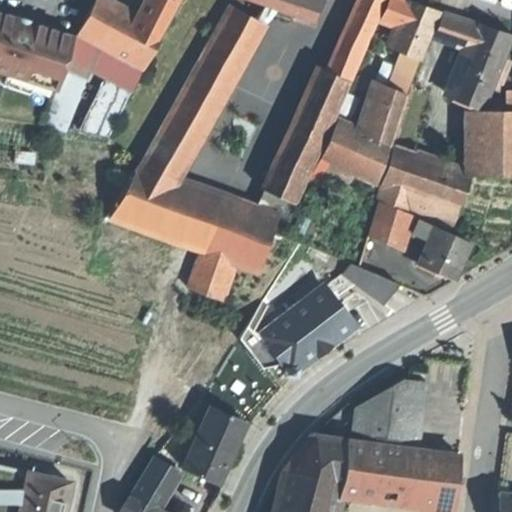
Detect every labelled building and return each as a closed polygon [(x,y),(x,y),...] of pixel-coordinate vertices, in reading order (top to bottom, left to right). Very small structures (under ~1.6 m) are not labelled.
[(179,0),(150,0),(141,18),(109,0),(92,0),(67,55),(82,63),(111,78),(131,89),(164,30),(179,0)] [(260,0),(312,18),(318,0),(260,0)] [(356,0),(324,69),(348,80),(382,0),(356,0)] [(395,28),(406,0),(386,0),(378,20),(395,28)] [(406,0),(395,28),(425,41),(437,11),(421,5),(406,0)] [(195,248),(230,260),(258,271),(272,234),(280,237),(348,80),(324,69),(316,65),(255,205),(175,178),(262,23),(229,5),(107,218),(195,248)] [(449,43),(459,18),(442,12),(431,37),(449,43)] [(15,18),(0,13),(0,71),(56,89),(67,55),(73,37),(30,23),(30,21),(16,16),(15,18)] [(466,48),(478,25),(459,18),(449,43),(466,48)] [(492,29),(478,25),(466,48),(448,96),(479,108),(483,98),(489,87),(497,90),(509,60),(500,57),(509,35),(492,29)] [(401,51),(417,58),(425,41),(395,28),(388,45),(401,51)] [(387,85),(403,91),(417,58),(401,51),(387,85)] [(62,114),(82,63),(67,55),(56,89),(50,109),(62,114)] [(414,75),(426,78),(429,69),(418,65),(414,75)] [(411,195),(456,210),(470,171),(448,163),(439,160),(413,151),(425,114),(432,80),(426,78),(414,75),(380,184),(411,195)] [(107,136),(131,89),(111,78),(82,132),(107,136)] [(361,132),(387,144),(391,132),(391,122),(403,91),(387,85),(380,82),(361,132)] [(483,98),(479,108),(511,108),(511,88),(504,89),(504,98),(483,98)] [(334,120),(347,126),(359,99),(346,93),(334,120)] [(511,175),(511,108),(479,108),(476,108),(475,175),(511,175)] [(318,157),(375,182),(387,144),(361,132),(347,126),(334,120),(318,157)] [(439,160),(448,163),(450,155),(442,152),(439,160)] [(340,190),(366,201),(375,182),(318,157),(309,177),(340,190)] [(375,197),(407,208),(411,195),(380,184),(375,197)] [(360,216),(366,201),(340,190),(333,204),(360,216)] [(456,210),(411,195),(407,208),(452,224),(456,210)] [(407,208),(375,197),(450,229),(452,224),(407,208)] [(398,248),(409,214),(377,201),(366,233),(398,248)] [(426,240),(433,225),(417,217),(410,232),(426,240)] [(468,241),(433,225),(426,240),(416,263),(450,279),(458,262),(468,241)] [(230,260),(195,248),(182,285),(217,298),(230,260)] [(395,282),(348,262),(341,272),(381,301),(395,282)] [(257,334),(274,356),(284,368),(283,375),(294,376),(295,369),(321,349),(352,325),(322,285),(257,334)] [(274,356),(257,334),(243,344),(260,366),(274,356)] [(334,511),(339,497),(344,480),(422,491),(420,505),(419,510),(431,511),(451,511),(455,489),(458,459),(416,452),(424,386),(400,383),(355,410),(352,443),(311,438),(282,474),(271,511),(334,511)] [(210,407),(191,447),(182,468),(216,484),(229,455),(244,423),(210,407)] [(153,458),(179,472),(182,468),(191,447),(171,437),(153,458)] [(130,495),(156,509),(179,472),(153,458),(130,495)] [(18,511),(27,476),(18,474),(19,472),(0,467),(0,511),(18,511)] [(27,474),(27,476),(18,511),(64,511),(67,501),(64,500),(68,483),(27,474)] [(420,505),(422,491),(344,480),(339,497),(420,505)] [(161,511),(156,509),(130,495),(120,511),(161,511)] [(511,511),(511,496),(498,495),(496,511),(511,511)]
